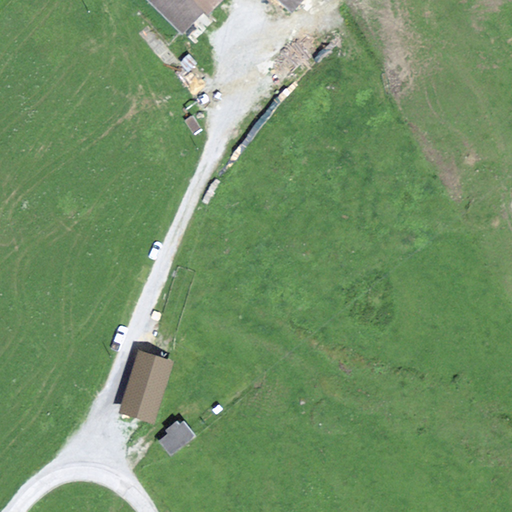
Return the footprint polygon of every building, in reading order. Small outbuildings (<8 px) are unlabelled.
[(153,0),(186,32),(216,0),(281,0),(290,9),(298,0),(153,0)] [(120,410),(155,421),(175,358),(140,347),(120,410)] [(91,422),(108,396),(97,389),(80,415),(91,422)] [(75,452),(87,423),(75,418),(63,448),(75,452)] [(158,434),(169,452),(196,436),(185,418),(158,434)]
